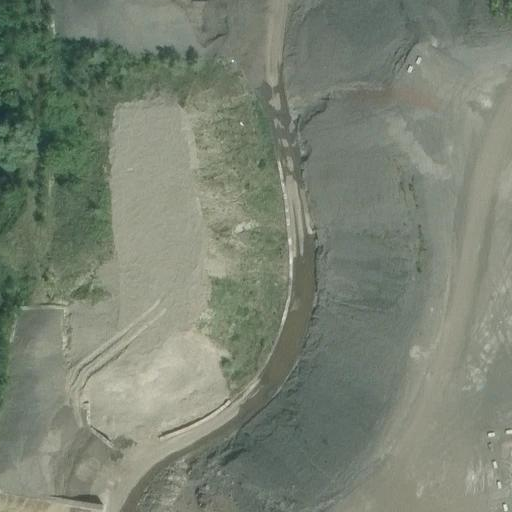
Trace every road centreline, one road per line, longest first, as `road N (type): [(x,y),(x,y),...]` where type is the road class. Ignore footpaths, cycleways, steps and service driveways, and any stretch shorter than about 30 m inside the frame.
road 1 (unknown): [(282,0),(302,269),(296,309),(273,352),(268,452)]
road 2 (unknown): [(268,452),(315,446),(375,475),(417,511)]
